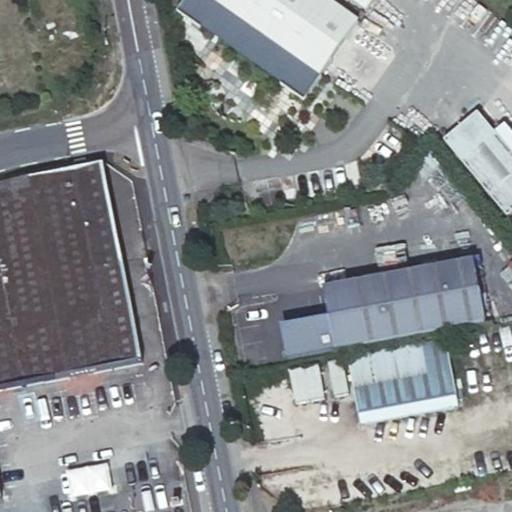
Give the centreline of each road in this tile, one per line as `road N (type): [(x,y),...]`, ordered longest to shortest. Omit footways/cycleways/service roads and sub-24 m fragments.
road 1 (tertiary): [(148,120),(213,511)]
road 2 (unclassified): [(148,120),(0,149)]
road 3 (tertiary): [(127,0),(148,120)]
